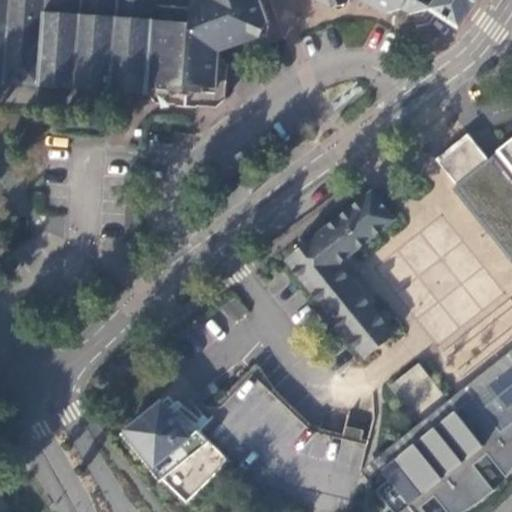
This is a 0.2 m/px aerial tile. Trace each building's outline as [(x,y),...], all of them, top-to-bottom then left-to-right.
[(0,0),(0,83),(149,94),(155,6),(155,2),(156,0),(0,0)] [(155,6),(149,94),(157,104),(176,105),(176,107),(197,108),(198,107),(217,107),(228,99),(229,85),(230,85),(230,80),(229,80),(230,65),(222,54),(221,51),(264,36),(270,23),(261,0),(193,0),(194,7),(155,6)] [(438,0),(311,0),(333,12),(351,3),(352,0),(355,0),(388,14),(402,11),(412,16),(431,10),(433,9),(438,0)] [(462,28),(480,0),(438,0),(433,9),(462,28)] [(348,10),(351,3),(333,12),(340,13),(348,10)] [(270,23),(264,36),(269,35),(272,27),(270,23)] [(468,137),(438,159),(457,184),(454,186),(511,260),(511,138),(485,159),(468,137)] [(393,335),(374,312),(337,264),(352,253),(394,221),(371,191),(285,260),(365,357),(393,335)] [(337,264),(374,312),(379,308),(347,266),(356,258),(352,253),(337,264)] [(511,350),(454,396),(361,470),(369,480),(382,470),(474,397),(501,431),(511,423),(511,350)] [(388,382),(406,410),(436,391),(419,364),(388,382)] [(511,423),(501,431),(474,397),(382,470),(390,480),(377,490),(394,511),(425,511),(421,507),(435,496),(447,511),(464,511),(469,510),(494,491),(474,465),(488,454),(506,477),(508,476),(511,469),(511,423)] [(183,425),(164,401),(127,430),(147,454),(141,458),(161,483),(163,480),(187,504),(229,460),(189,420),(183,425)]
